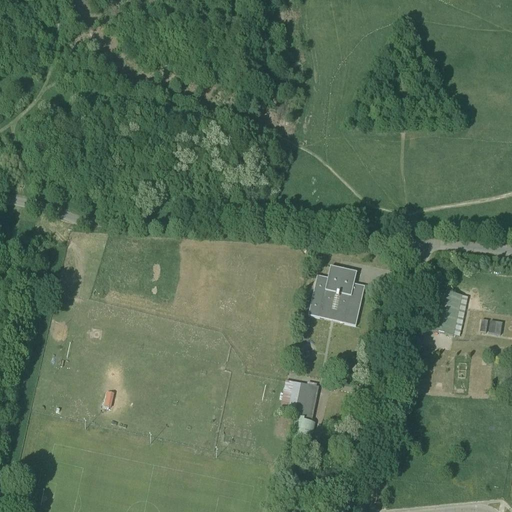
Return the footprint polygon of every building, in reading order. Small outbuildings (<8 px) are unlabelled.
[(307,317),(330,323),(355,328),(364,288),(353,286),(356,274),(330,268),(327,280),(316,277),(307,317)] [(461,297),(437,292),(429,332),(453,337),(461,297)] [(487,322),(481,321),(479,334),(485,335),(487,322)] [(502,324),(489,323),(488,335),(500,337),(502,324)] [(52,383),(51,395),(61,396),(63,384),(52,383)] [(287,416),(295,418),(304,420),(303,422),(311,424),(319,389),(300,385),(299,394),(298,397),(291,396),(287,416)] [(287,460),(294,461),(306,464),(314,424),(311,424),(303,422),(304,420),(295,418),(287,460)] [(327,487),(290,479),(286,500),(322,508),(327,487)]
